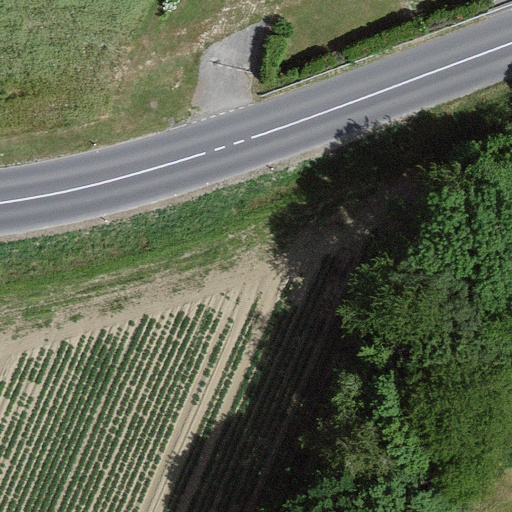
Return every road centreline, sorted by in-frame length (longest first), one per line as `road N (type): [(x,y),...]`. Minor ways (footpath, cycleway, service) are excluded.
road 1 (tertiary): [(211,141),(511,38)]
road 2 (tertiary): [(0,185),(211,141)]
road 3 (unclassified): [(275,0),(211,141)]
